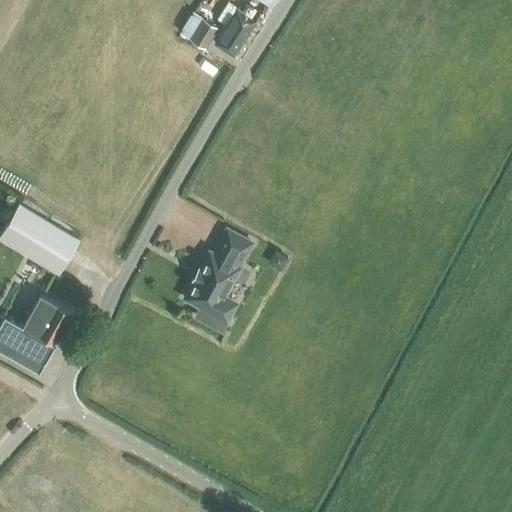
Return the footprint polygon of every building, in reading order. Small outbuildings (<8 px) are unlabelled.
[(214,41),(234,54),(256,20),(236,8),(214,41)] [(206,48),(219,27),(203,17),(189,37),(206,48)] [(80,238),(19,201),(0,233),(0,238),(50,269),(58,274),(80,238)] [(222,328),(227,319),(237,301),(224,295),(240,267),(238,266),(252,241),(227,228),(214,253),(211,251),(186,296),(201,304),(195,314),(222,328)] [(281,269),(289,256),(277,249),(272,257),(274,264),(281,269)] [(50,269),(42,269),(42,277),(50,277),(50,269)] [(0,347),(39,369),(74,311),(41,292),(22,323),(5,313),(0,321),(0,347)]
